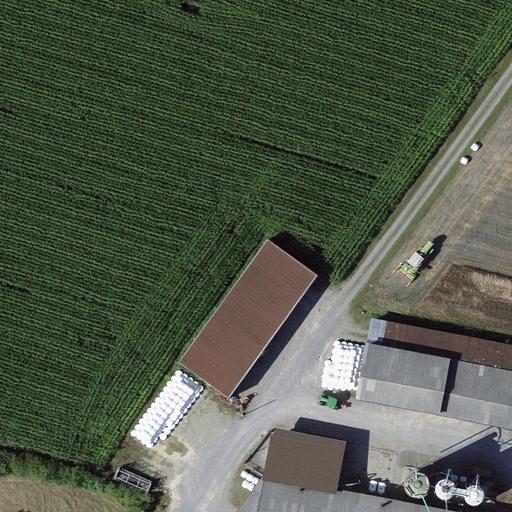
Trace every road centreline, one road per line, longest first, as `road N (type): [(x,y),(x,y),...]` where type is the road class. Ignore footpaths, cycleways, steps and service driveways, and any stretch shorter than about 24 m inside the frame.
road 1 (track): [(511,79),(197,511)]
road 2 (track): [(277,400),(511,447)]
